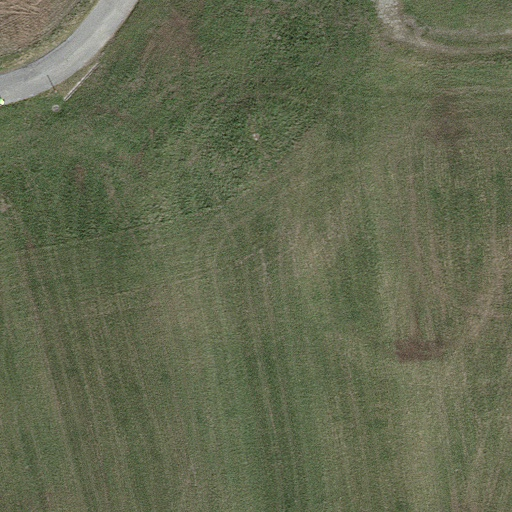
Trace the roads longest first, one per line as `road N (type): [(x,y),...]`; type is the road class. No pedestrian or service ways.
road 1 (unclassified): [(118,0),(72,58),(0,89)]
road 2 (track): [(396,0),(404,19),(455,49),(511,42)]
